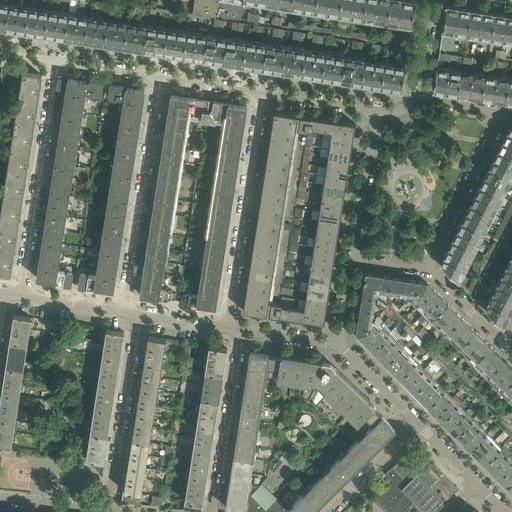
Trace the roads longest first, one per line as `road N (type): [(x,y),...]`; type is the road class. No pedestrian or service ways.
road 1 (residential): [(226,328),(263,93)]
road 2 (residential): [(22,295),(56,61)]
road 3 (residential): [(161,78),(124,311)]
road 4 (residential): [(139,314),(108,510)]
road 5 (residential): [(213,511),(245,331)]
road 6 (residential): [(425,267),(504,112)]
road 7 (residential): [(377,111),(353,258)]
road 8 (residential): [(416,423),(330,511)]
